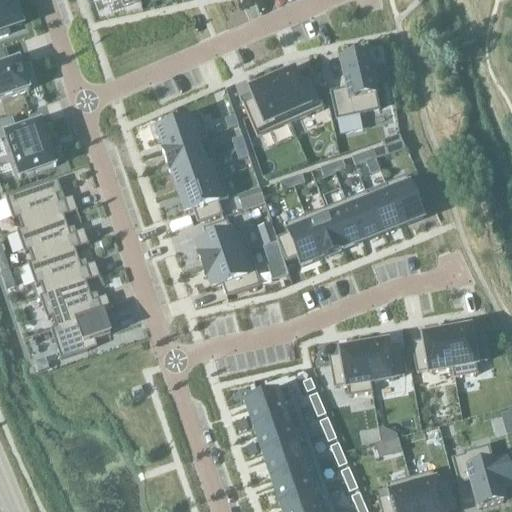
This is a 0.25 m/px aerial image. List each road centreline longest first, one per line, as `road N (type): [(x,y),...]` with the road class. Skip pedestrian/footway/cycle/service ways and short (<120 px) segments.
road 1 (residential): [(460,274),(170,362)]
road 2 (residential): [(80,102),(170,362)]
road 3 (residential): [(80,102),(328,0)]
road 4 (residential): [(170,362),(219,511)]
